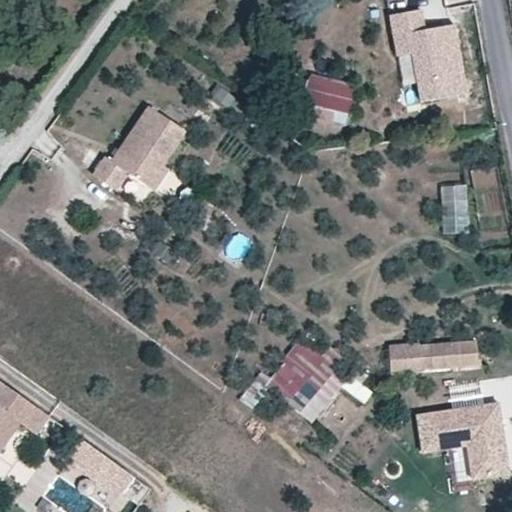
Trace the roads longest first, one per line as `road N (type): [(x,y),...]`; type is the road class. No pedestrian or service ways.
road 1 (residential): [(0,165),(124,0)]
road 2 (residential): [(486,0),(511,127)]
